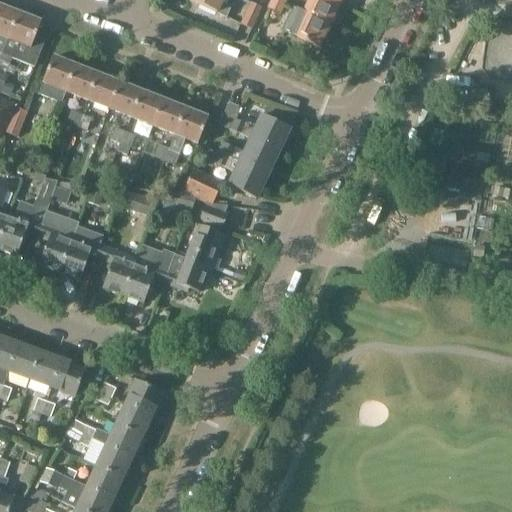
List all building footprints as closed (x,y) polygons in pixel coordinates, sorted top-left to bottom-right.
[(188,0),(188,2),(225,20),(231,8),(223,5),(225,0),(188,0)] [(272,0),(267,10),(279,16),(284,6),(272,0)] [(308,0),(302,14),(328,26),(338,5),(328,0),(308,0)] [(239,26),(251,32),(262,9),(250,3),(239,26)] [(0,9),(0,56),(6,40),(16,15),(0,9)] [(292,9),(281,32),(317,49),(328,26),(302,14),(292,9)] [(6,40),(0,56),(34,69),(45,42),(34,38),(39,24),(16,15),(6,40)] [(61,106),(66,95),(63,94),(73,69),(50,60),(41,85),(37,96),(61,106)] [(73,69),(63,94),(66,95),(85,102),(95,78),(73,69)] [(0,92),(1,93),(9,73),(0,70),(0,92)] [(95,78),(85,102),(107,111),(117,86),(95,78)] [(117,86),(107,111),(121,116),(129,120),(139,95),(117,86)] [(139,95),(129,120),(151,128),(161,104),(139,95)] [(0,99),(0,139),(1,140),(3,134),(4,134),(15,109),(16,106),(0,99)] [(161,104),(151,128),(173,137),(183,112),(161,104)] [(228,104),(218,126),(229,131),(229,132),(248,141),(276,155),(287,131),(260,118),(255,128),(246,125),(245,126),(235,122),(241,110),(228,104)] [(28,114),(15,109),(4,134),(17,140),(28,114)] [(66,125),(76,129),(81,116),(71,112),(66,125)] [(179,156),(185,141),(196,146),(205,121),(183,112),(173,137),(174,137),(169,150),(164,164),(174,168),(180,156),(179,156)] [(92,120),(81,116),(76,129),(87,133),(92,120)] [(110,142),(120,146),(125,133),(115,129),(110,142)] [(125,133),(120,146),(130,150),(135,138),(125,133)] [(222,144),(217,155),(265,178),(276,155),(248,141),(242,153),(222,144)] [(158,146),(153,160),(164,164),(169,150),(158,146)] [(204,160),(213,164),(217,156),(208,152),(204,160)] [(253,201),(265,178),(217,155),(217,156),(213,164),(223,169),(223,170),(232,174),(225,188),(253,201)] [(187,218),(195,200),(206,205),(213,206),(223,185),(193,170),(178,201),(159,200),(157,207),(187,218)] [(24,233),(35,237),(40,225),(42,226),(47,213),(46,213),(50,202),(55,189),(57,183),(44,180),(38,197),(32,208),(19,203),(14,216),(9,214),(6,221),(5,220),(0,232),(0,251),(15,257),(24,233)] [(494,188),(492,196),(502,199),(504,190),(494,188)] [(66,207),(70,194),(55,189),(50,202),(66,207)] [(86,204),(99,209),(104,194),(91,189),(86,204)] [(157,203),(123,192),(117,209),(151,220),(157,203)] [(206,205),(184,260),(211,270),(223,237),(216,234),(218,228),(221,230),(226,216),(224,216),(227,207),(213,206),(206,205)] [(37,266),(58,274),(74,233),(77,225),(47,213),(42,226),(40,225),(35,237),(47,242),(37,266)] [(88,257),(99,262),(104,250),(101,249),(105,238),(89,232),(87,236),(76,231),(75,233),(74,233),(58,274),(78,281),(88,257)] [(151,282),(161,286),(173,256),(162,251),(161,255),(141,247),(133,269),(122,298),(141,305),(151,282)] [(474,247),(472,258),(482,259),(484,249),(474,247)] [(116,295),(122,298),(133,269),(122,264),(124,258),(104,250),(99,262),(110,266),(101,290),(116,295)] [(209,274),(211,270),(184,260),(173,256),(161,286),(185,295),(187,290),(197,294),(205,273),(209,274)] [(0,339),(0,394),(3,387),(8,372),(7,372),(17,346),(0,339)] [(7,372),(8,372),(29,380),(39,354),(17,346),(7,372)] [(39,354),(29,380),(52,388),(61,362),(39,354)] [(84,370),(61,362),(52,388),(75,396),(84,370)] [(125,403),(149,414),(160,392),(136,381),(125,403)] [(103,384),(99,393),(111,399),(115,390),(103,384)] [(11,391),(3,387),(0,394),(0,400),(7,403),(11,391)] [(107,407),(111,399),(99,393),(95,401),(107,407)] [(37,400),(32,413),(33,413),(38,415),(41,416),(46,403),(37,400)] [(55,406),(46,403),(41,416),(50,419),(55,406)] [(125,405),(116,424),(140,435),(149,414),(125,403),(125,405)] [(38,424),(41,416),(38,415),(33,413),(30,421),(38,424)] [(84,427),(80,435),(91,441),(92,441),(105,447),(106,446),(130,457),(140,435),(116,424),(110,436),(96,430),(95,432),(84,427)] [(88,449),(92,441),(91,441),(80,435),(76,444),(88,449)] [(96,467),(120,478),(130,457),(106,446),(105,447),(96,467)] [(0,511),(8,511),(13,499),(2,495),(8,481),(4,479),(10,464),(0,460),(0,511)] [(86,488),(110,499),(120,478),(96,467),(86,488)] [(64,468),(60,476),(73,482),(77,474),(64,468)] [(57,489),(66,493),(61,504),(75,511),(76,509),(81,511),(103,511),(110,499),(86,488),(73,482),(60,476),(45,470),(39,484),(56,492),(57,489)] [(31,498),(24,511),(48,511),(46,510),(48,506),(41,503),(45,496),(39,493),(31,498)]
